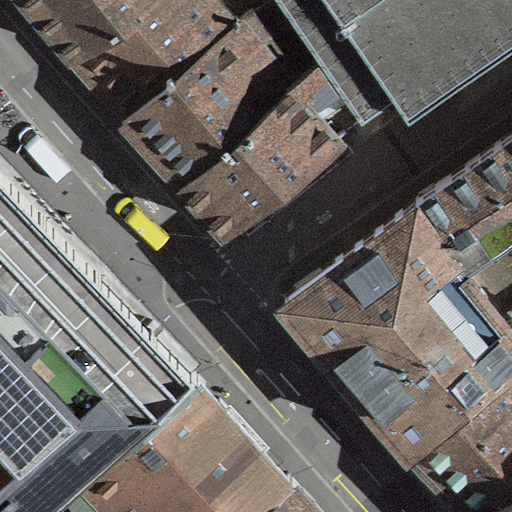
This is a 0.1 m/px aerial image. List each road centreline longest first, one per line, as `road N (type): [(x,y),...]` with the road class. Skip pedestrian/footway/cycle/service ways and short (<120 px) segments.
road 1 (residential): [(214,290),(511,77)]
road 2 (residential): [(214,290),(0,28)]
road 3 (residential): [(408,511),(214,290)]
